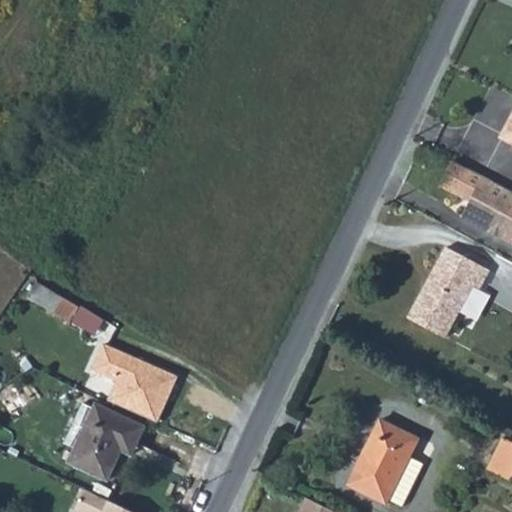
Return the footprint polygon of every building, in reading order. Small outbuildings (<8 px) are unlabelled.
[(511,114),(502,133),(511,138),(511,114)] [(511,190),(490,178),(483,191),(476,188),(460,215),(511,244),(511,190)] [(488,268),(444,245),(407,316),(445,336),(472,283),(479,286),(488,268)] [(37,283),(28,298),(70,323),(78,309),(37,283)] [(121,381),(111,400),(159,424),(181,380),(109,343),(96,368),(121,381)] [(19,408),(30,397),(13,380),(2,391),(19,408)] [(64,443),(76,449),(93,410),(82,405),(64,443)] [(93,410),(76,449),(70,464),(108,481),(121,451),(126,442),(135,447),(144,428),(95,406),(93,410)] [(385,501),(386,498),(408,455),(417,436),(379,417),(347,482),(385,501)] [(511,440),(502,435),(486,467),(510,479),(511,474),(511,440)] [(126,442),(121,451),(132,456),(135,447),(126,442)] [(408,455),(386,498),(399,504),(421,462),(408,455)] [(133,511),(85,489),(75,510),(79,511),(133,511)] [(337,511),(304,496),(297,511),(337,511)]
